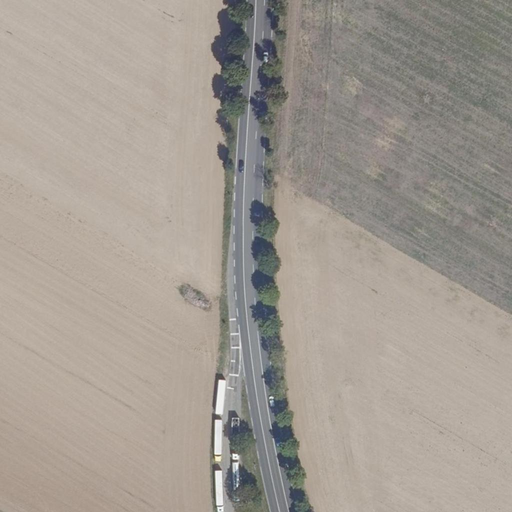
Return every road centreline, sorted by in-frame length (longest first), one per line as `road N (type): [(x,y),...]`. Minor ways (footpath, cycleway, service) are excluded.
road 1 (unclassified): [(247,211),(232,285),(229,511)]
road 2 (primary): [(293,511),(249,289)]
road 3 (primary): [(249,289),(254,403),(276,511)]
road 4 (primary): [(247,211),(260,0)]
